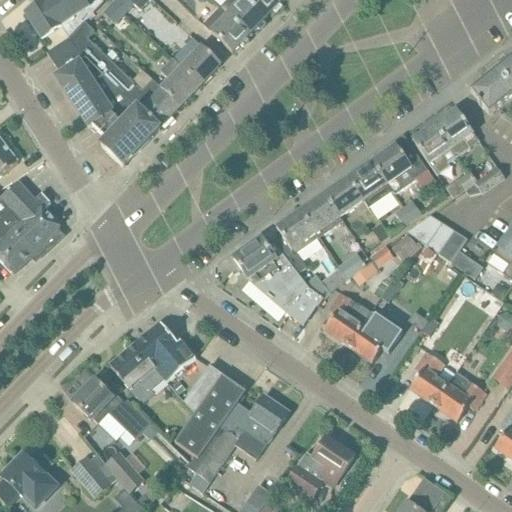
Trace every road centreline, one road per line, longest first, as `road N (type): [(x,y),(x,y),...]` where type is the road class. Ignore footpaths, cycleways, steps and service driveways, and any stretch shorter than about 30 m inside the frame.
road 1 (unclassified): [(149,267),(434,56)]
road 2 (unclassified): [(347,0),(190,167),(112,231)]
road 3 (residential): [(406,448),(149,267)]
road 4 (unclassified): [(0,409),(103,302),(149,267)]
road 5 (residential): [(112,231),(0,62)]
road 6 (unclassified): [(112,231),(0,342)]
road 7 (residential): [(434,56),(511,167)]
